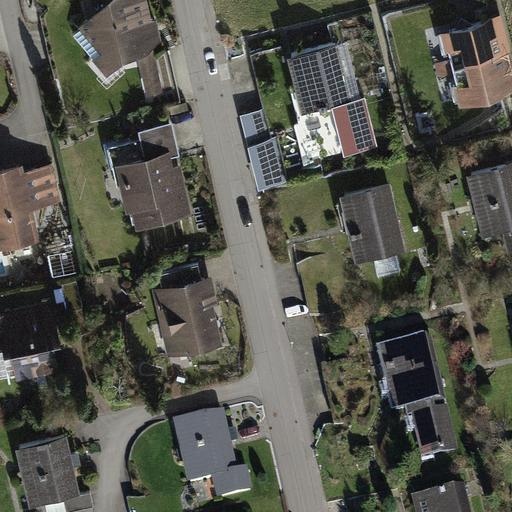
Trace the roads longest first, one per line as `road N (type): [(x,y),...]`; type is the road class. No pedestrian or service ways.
road 1 (residential): [(189,0),(305,511)]
road 2 (residential): [(7,0),(32,119)]
